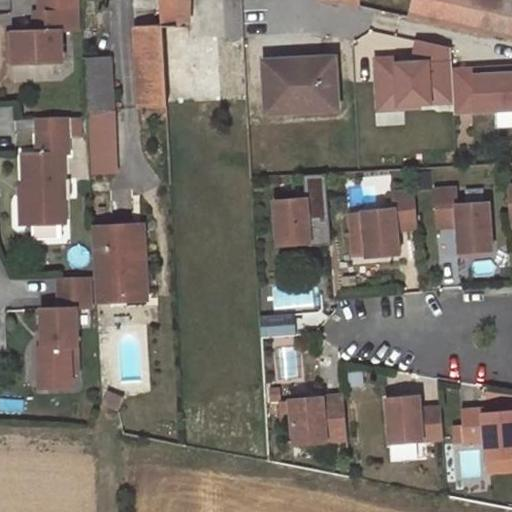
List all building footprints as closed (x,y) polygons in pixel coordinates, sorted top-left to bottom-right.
[(61,63),(60,31),(80,30),(79,0),(41,0),(42,12),(43,12),(44,30),(38,30),(12,31),(13,64),(61,63)] [(132,0),(139,107),(166,105),(161,26),(159,0),(132,0)] [(159,0),(161,26),(188,28),(189,0),(159,0)] [(511,38),(511,0),(411,0),(407,16),(413,17),(511,38)] [(395,58),(374,59),(376,92),(397,91),(397,105),(452,102),(449,46),(415,39),(412,56),(416,57),(417,62),(396,64),(395,58)] [(337,109),(333,58),(264,61),(267,112),(337,109)] [(110,59),(82,60),(84,110),(114,108),(110,59)] [(511,66),(471,69),(474,111),(511,109),(511,66)] [(91,112),(95,174),(122,172),(118,111),(91,112)] [(65,117),(35,117),(37,153),(21,153),(22,224),(62,223),(61,153),(66,153),(65,117)] [(329,245),(326,175),(303,176),(305,199),(273,200),(276,245),(307,243),(307,246),(329,245)] [(432,188),(434,220),(454,219),(455,225),(456,251),(489,249),(486,201),(455,203),(454,187),(432,188)] [(415,223),(413,191),(391,192),(392,208),(360,210),(361,212),(363,255),(363,256),(396,254),(394,230),(394,224),(415,223)] [(361,212),(348,212),(351,255),(363,255),(361,212)] [(91,229),(96,300),(147,298),(145,253),(135,255),(133,227),(91,229)] [(145,253),(143,227),(133,227),(135,255),(145,253)] [(89,307),(88,276),(69,277),(57,277),(58,307),(40,308),(41,330),(41,347),(37,347),(38,374),(76,373),(74,307),(89,307)] [(349,437),(346,392),(292,397),(296,442),(349,437)] [(124,398),(107,393),(103,405),(120,410),(124,398)] [(446,437),(443,405),(422,407),(421,394),(388,397),(392,442),(446,437)] [(485,407),(463,409),(466,440),(487,439),(488,456),(511,454),(511,409),(486,411),(485,407)]
